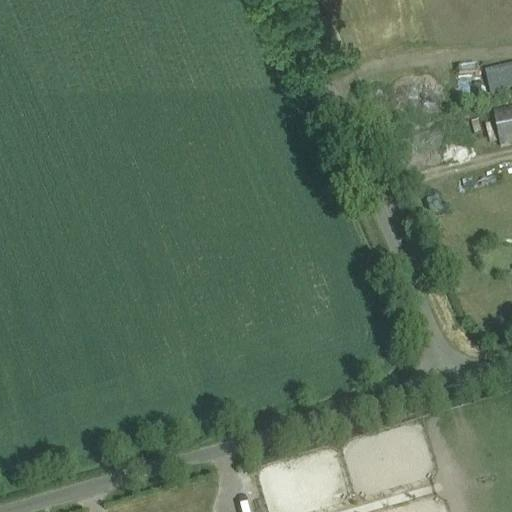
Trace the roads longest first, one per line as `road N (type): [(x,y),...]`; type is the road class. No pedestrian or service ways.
road 1 (unclassified): [(0,505),(449,375)]
road 2 (unclassified): [(449,375),(287,0)]
